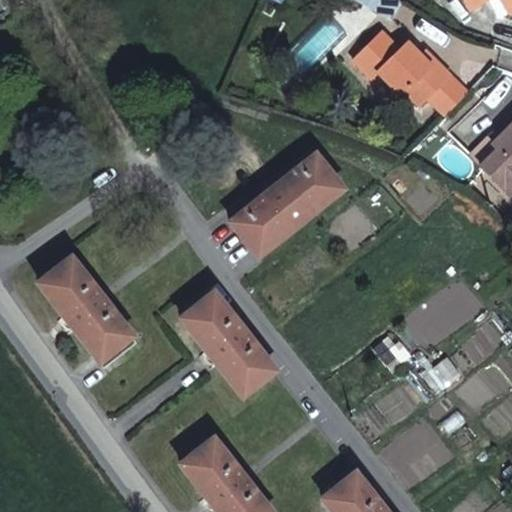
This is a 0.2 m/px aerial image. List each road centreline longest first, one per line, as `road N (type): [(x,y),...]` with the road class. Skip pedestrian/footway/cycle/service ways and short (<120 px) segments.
road 1 (residential): [(148,169),(412,511)]
road 2 (residential): [(0,300),(151,511)]
road 3 (residential): [(47,0),(148,169)]
road 4 (residential): [(148,169),(0,267)]
